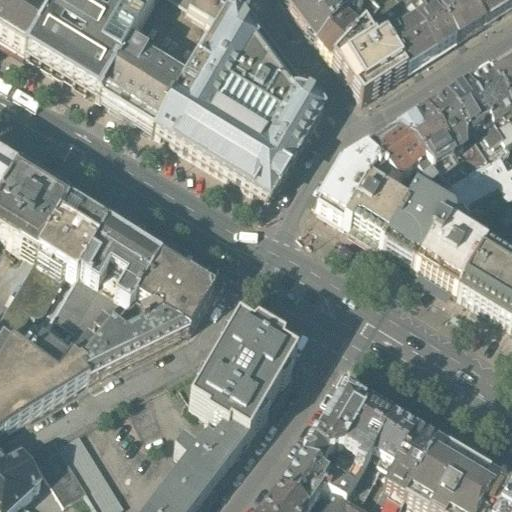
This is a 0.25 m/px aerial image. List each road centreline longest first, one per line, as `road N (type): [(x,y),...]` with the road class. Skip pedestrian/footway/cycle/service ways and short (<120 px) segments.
road 1 (tertiary): [(0,119),(268,272)]
road 2 (residential): [(231,511),(354,323)]
road 3 (residential): [(356,139),(511,42)]
road 4 (tertiary): [(354,323),(511,414)]
road 5 (residential): [(251,0),(356,139)]
road 6 (residential): [(268,272),(325,160),(356,139)]
